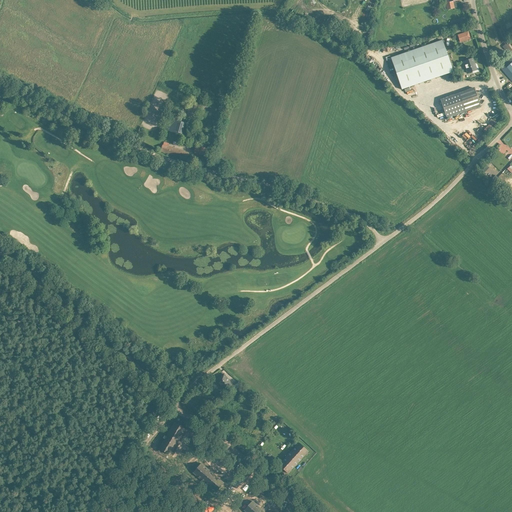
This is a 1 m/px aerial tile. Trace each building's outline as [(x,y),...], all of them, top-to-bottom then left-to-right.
[(445,0),(448,10),(454,8),(452,2),(460,0),(445,0)] [(315,24),(320,27),(323,22),(313,17),(312,19),(317,22),(315,24)] [(458,36),(460,42),(470,38),(468,32),(458,36)] [(453,72),(442,40),(391,58),(402,90),(453,72)] [(511,56),(500,67),(511,81),(511,56)] [(465,65),(468,73),(473,72),(475,73),(479,71),(477,65),(474,66),(473,63),(474,63),(473,58),(462,62),(463,65),(465,65)] [(460,95),(441,102),(447,118),(481,106),(474,88),(470,90),(471,91),(460,95)] [(173,119),(170,131),(175,133),(178,121),(174,120),(173,119)] [(162,146),(161,151),(181,157),(181,156),(188,158),(189,153),(182,151),(182,150),(168,146),(163,145),(162,146)] [(196,147),(196,148),(194,153),(206,156),(207,150),(196,147)] [(479,170),(483,174),(489,168),(485,164),(479,170)] [(496,176),(491,180),(495,184),(499,179),(496,176)] [(216,380),(224,391),(232,385),(224,374),(216,380)] [(159,448),(163,451),(170,455),(185,429),(175,423),(159,448)] [(298,443),(282,461),(279,465),(288,473),(291,470),(307,451),(298,443)] [(224,483),(201,463),(193,472),(216,492),(224,483)] [(244,510),(246,511),(264,511),(252,501),(244,510)]
